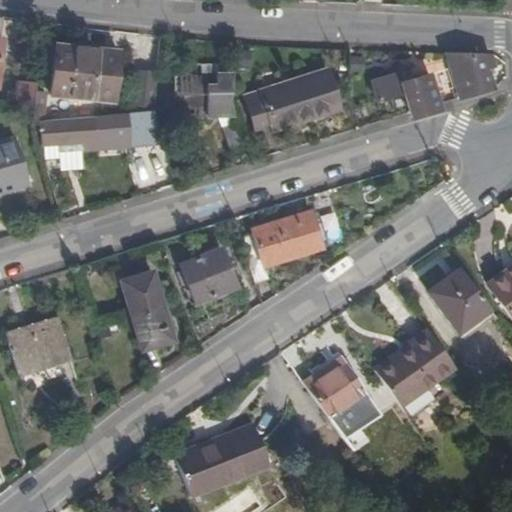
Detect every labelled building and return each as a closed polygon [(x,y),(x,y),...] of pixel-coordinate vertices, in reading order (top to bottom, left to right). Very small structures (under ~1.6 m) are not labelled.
[(511,0),(497,0),(497,5),(511,8),(511,4),(511,0)] [(50,92),(112,99),(118,50),(56,43),(50,92)] [(447,53),(458,95),(484,87),(480,68),(492,65),(490,54),(447,53)] [(231,75),(233,64),(199,62),(198,72),(193,71),(192,82),(212,83),(213,74),(231,75)] [(243,94),(254,131),(336,104),(324,67),(243,94)] [(404,92),(412,114),(439,106),(428,71),(400,79),(397,68),(370,75),(377,99),(404,92)] [(154,110),(157,72),(137,69),(131,111),(137,111),(154,110)] [(216,113),(232,110),(229,101),(231,75),(213,74),(212,83),(192,82),(193,71),(175,70),(172,110),(209,113),(216,113)] [(35,88),(35,81),(16,79),(14,93),(8,92),(7,99),(33,102),(35,88)] [(31,120),(39,120),(42,89),(35,88),(33,102),(31,120)] [(149,150),(165,147),(154,110),(137,111),(149,150)] [(216,113),(218,123),(235,119),(232,110),(216,113)] [(38,138),(40,144),(66,142),(67,147),(82,146),(82,140),(98,139),(96,115),(39,120),(38,138)] [(226,153),(243,148),(235,119),(218,123),(226,153)] [(0,187),(30,178),(17,134),(0,138),(0,187)] [(237,232),(253,284),(263,280),(259,267),(317,247),(305,210),(237,232)] [(175,264),(191,299),(230,281),(214,247),(175,264)] [(490,308),(458,266),(426,289),(456,331),(490,308)] [(119,279),(140,349),(174,338),(152,268),(119,279)] [(511,281),(495,294),(511,316),(511,281)] [(1,334),(14,377),(72,360),(59,316),(1,334)] [(105,322),(91,325),(95,340),(109,336),(105,322)] [(456,368),(429,332),(373,371),(401,408),(456,368)] [(340,355),(301,382),(324,412),(343,398),(361,386),(340,355)] [(351,409),(343,398),(324,412),(331,422),(351,409)] [(189,491),(267,460),(251,420),(172,450),(189,491)] [(134,511),(127,499),(109,511),(134,511)]
